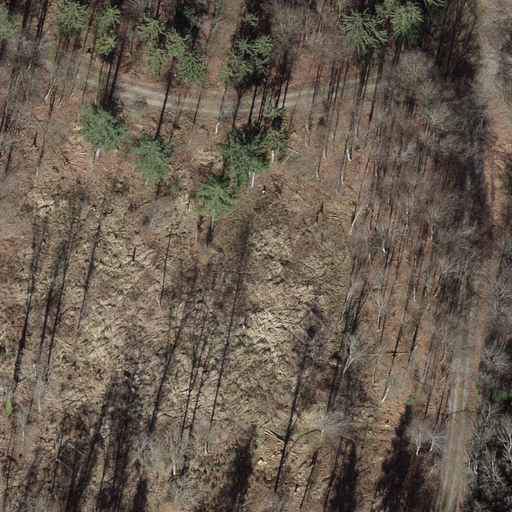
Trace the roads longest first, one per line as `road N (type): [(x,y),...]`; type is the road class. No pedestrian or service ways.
road 1 (track): [(511,52),(229,107),(165,102),(0,32)]
road 2 (track): [(436,511),(478,247),(467,62),(455,0)]
